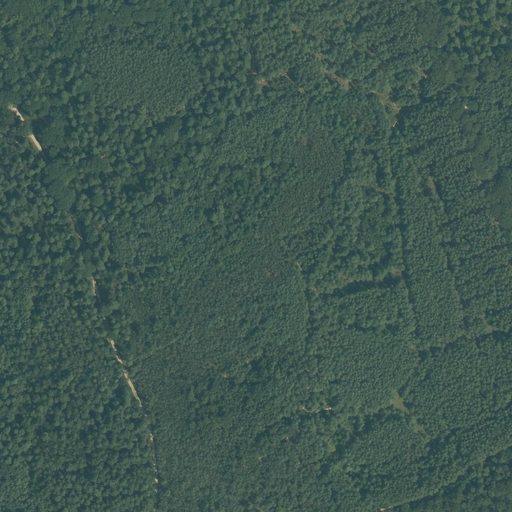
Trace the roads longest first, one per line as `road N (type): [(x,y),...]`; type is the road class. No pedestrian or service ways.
road 1 (track): [(0,90),(66,202),(122,368)]
road 2 (track): [(278,238),(211,291),(175,342),(122,368)]
road 3 (track): [(176,0),(149,11),(0,5)]
road 4 (track): [(511,445),(436,492),(373,511)]
road 5 (track): [(511,226),(455,87)]
road 6 (track): [(122,368),(152,439),(154,511)]
